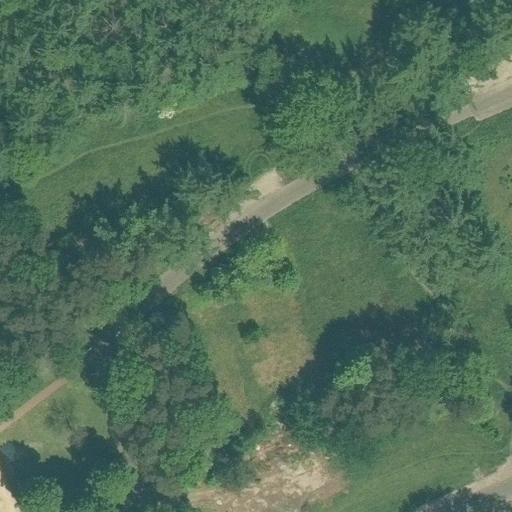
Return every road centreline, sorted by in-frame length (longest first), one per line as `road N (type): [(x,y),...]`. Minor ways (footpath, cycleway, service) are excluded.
road 1 (residential): [(511,91),(355,159),(224,238),(147,301),(99,354)]
road 2 (residential): [(146,511),(99,354)]
